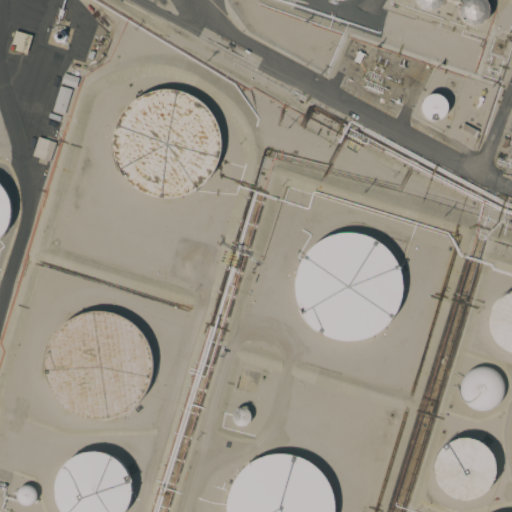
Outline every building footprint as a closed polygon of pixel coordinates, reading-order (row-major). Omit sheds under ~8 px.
[(430,11),(428,11),(425,10),(420,7),(417,3),(415,0),(444,0),(442,5),(440,7),(436,10),(430,11)] [(472,26),(470,25),(465,23),(461,18),(459,13),(459,8),(460,3),(462,0),(486,0),(488,2),(490,7),(490,12),(488,17),(487,20),(483,23),(478,26),(472,26)] [(15,30),(32,36),(26,53),(14,50),(16,45),(11,43),(15,30)] [(79,78),(75,88),(60,83),(63,73),(79,78)] [(60,85),(71,89),(64,114),(52,110),(60,85)] [(171,199),(161,199),(152,197),(143,193),(135,188),(128,181),(122,174),(118,165),(115,156),(113,147),(114,137),(116,128),(120,119),(125,111),(131,104),(139,98),(147,93),(156,91),(166,89),(175,90),(184,92),(193,95),(201,100),(208,107),(214,114),(219,123),(221,132),(223,142),(222,151),(220,161),(217,169),(212,177),(205,185),(198,190),(189,195),(180,198),(171,199)] [(434,121),(432,120),(428,118),(424,115),(422,111),(421,108),(422,104),(424,99),(425,97),(429,95),(433,93),(438,93),(443,95),(446,99),(448,103),(449,108),(448,112),(447,114),(443,118),(439,120),(434,121)] [(458,130),(473,137),(476,131),(461,124),(458,130)] [(31,157),(51,161),(55,141),(36,137),(31,157)] [(0,182),(5,187),(8,193),(11,199),(13,206),(13,213),(12,220),(10,226),(7,232),(3,238),(0,241),(0,182)] [(353,340),(343,340),(334,339),(325,335),(317,331),(310,324),(304,317),(299,309),(296,300),(295,291),(295,281),(296,272),(300,263),(304,255),(311,247),(318,241),(326,237),(335,234),(344,232),(354,232),(363,234),(372,237),(380,242),(387,248),(393,255),(398,264),(401,272),(403,282),(403,291),(401,301),(398,310),(393,318),(387,325),(379,331),(371,336),(362,339),(353,340)] [(511,352),(506,350),(501,347),(497,343),(494,339),(492,334),(490,328),(490,323),(490,318),(491,312),(494,308),(497,303),(500,299),(505,296),(509,294),(511,293),(511,352)] [(92,424),(82,422),(74,419),(65,413),(58,407),(53,399),(48,391),(45,382),(44,372),(45,363),(47,353),(50,345),(56,336),(62,329),(70,324),(78,319),(87,316),(97,315),(106,316),(115,318),(124,321),(132,326),(139,333),(145,341),(149,349),(152,358),(153,368),(153,377),(151,387),(147,395),(142,403),(136,411),(128,416),(120,421),(111,424),(101,425),(92,424)] [(483,412),(479,411),(472,409),(465,405),(461,398),(460,394),(459,386),(461,379),(466,372),(473,368),(480,366),(488,367),(495,370),(501,376),(504,383),(505,387),(504,395),(502,399),(498,405),(491,410),(483,412)] [(243,426),(241,426),(237,426),(233,423),(232,421),(231,416),(232,411),(234,409),(239,407),(243,407),(244,406),(246,407),(246,408),(249,412),(250,415),(250,417),(248,422),(247,424),(243,426)] [(466,499),(461,499),(455,498),(450,496),(445,493),(441,490),(438,485),(435,480),(433,475),(432,470),(432,464),(434,459),(436,453),(438,449),(442,444),(446,441),(451,438),(456,436),(462,436),(467,436),(473,437),(478,439),(483,442),(487,445),(490,450),(493,454),(495,460),(496,465),(496,471),(495,476),(493,481),(490,486),(486,490),(482,494),(477,497),(472,498),(466,499)] [(61,511),(60,510),(57,504),(55,498),(54,491),(54,484),(56,478),(58,471),(62,466),(66,461),(72,456),(78,453),(84,451),(91,450),(98,450),(104,452),(111,454),(116,458),(121,463),(126,468),(129,474),(131,480),(132,487),(131,494),(130,501),(128,507),(124,511),(61,511)] [(226,511),(226,505),(227,495),(230,486),(235,478),(241,470),(248,464),(257,459),(266,455),(275,454),(285,453),(294,455),(303,458),(312,463),(319,469),(325,476),(330,485),(334,494),(335,503),(335,511),(226,511)] [(25,505),(23,505),(20,503),(16,499),(15,496),(16,492),(19,487),(22,485),(25,484),(29,485),(32,486),(35,489),(37,494),(36,498),(35,501),(32,504),(28,505),(25,505)]
